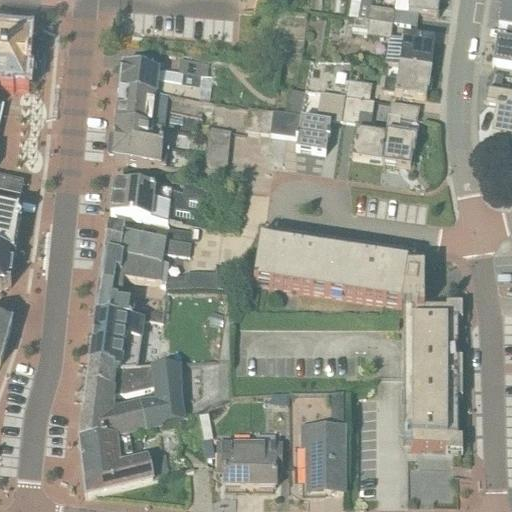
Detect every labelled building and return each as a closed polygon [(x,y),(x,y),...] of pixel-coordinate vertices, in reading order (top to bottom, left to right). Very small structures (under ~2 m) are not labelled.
[(361,0),(358,21),(369,22),(370,9),(371,0),(361,0)] [(438,19),(440,0),(396,0),(395,13),(393,26),(417,29),(418,16),(438,19)] [(511,6),(502,5),(499,28),(508,29),(511,29),(511,6)] [(395,13),(370,9),(369,22),(393,26),(395,13)] [(389,39),(391,39),(393,26),(369,22),(358,21),(354,20),(352,30),(368,32),(367,38),(389,41),(389,39)] [(511,29),(508,29),(506,45),(496,43),(493,66),(511,69),(511,29)] [(0,37),(0,85),(23,88),(25,71),(26,71),(27,70),(37,71),(37,58),(28,57),(28,56),(26,56),(27,39),(0,37)] [(398,66),(430,71),(434,42),(402,37),(402,41),(398,66)] [(163,56),(164,73),(178,72),(178,56),(163,56)] [(207,80),(209,66),(180,62),(178,76),(182,77),(202,79),(207,80)] [(426,101),(430,71),(398,66),(396,81),(385,80),(383,94),(394,95),(394,97),(426,101)] [(209,104),(212,83),(202,82),(202,79),(182,77),(181,88),(157,85),(158,73),(123,69),(120,95),(155,100),(198,105),(198,103),(209,104)] [(511,139),(511,97),(500,96),(503,79),(491,78),(486,106),(497,108),(493,136),(511,139)] [(369,103),(371,88),(348,84),(347,87),(345,99),(369,103)] [(198,105),(155,100),(120,95),(116,128),(152,132),(162,133),(194,137),(198,105)] [(341,125),(345,99),(340,98),(321,95),(317,123),(301,121),(296,153),(325,158),(330,124),(341,125)] [(374,104),(369,103),(345,99),(341,125),(357,128),(352,161),(382,166),(386,138),(370,136),(374,104)] [(417,123),(419,110),(390,106),(388,119),(400,121),(417,123)] [(0,194),(17,198),(20,199),(23,184),(0,179),(0,125),(4,108),(3,108),(2,109),(0,108),(0,194)] [(246,135),(269,138),(272,115),(248,112),(246,135)] [(410,170),(416,138),(398,135),(400,121),(388,119),(386,133),(386,138),(382,166),(410,170)] [(162,133),(152,132),(116,128),(113,165),(165,170),(167,151),(163,151),(164,148),(160,147),(162,133)] [(229,148),(231,135),(209,133),(208,146),(229,148)] [(228,161),(229,148),(208,146),(206,159),(228,161)] [(226,176),(228,161),(206,159),(205,174),(226,176)] [(114,187),(110,219),(167,226),(168,225),(203,229),(205,217),(213,219),(220,185),(184,182),(182,195),(114,187)] [(0,211),(14,214),(17,198),(0,194),(0,211)] [(19,215),(18,215),(14,214),(0,211),(0,254),(15,258),(20,224),(17,224),(19,215)] [(163,266),(164,258),(189,260),(193,233),(169,231),(167,244),(124,237),(125,231),(109,229),(105,256),(136,262),(136,264),(162,269),(163,266)] [(408,268),(264,247),(260,246),(254,289),(401,311),(403,299),(404,293),(407,273),(408,268)] [(15,258),(0,254),(0,295),(11,289),(15,258)] [(169,267),(163,266),(162,269),(136,264),(136,262),(105,256),(100,289),(123,292),(114,290),(115,283),(160,289),(161,288),(166,288),(165,295),(195,291),(217,291),(229,292),(232,270),(216,268),(216,275),(192,276),(192,278),(168,281),(169,267)] [(411,328),(411,452),(452,454),(457,454),(458,405),(458,310),(428,310),(424,310),(424,299),(424,273),(407,273),(404,293),(403,299),(401,311),(403,317),(411,318),(411,328)] [(121,306),(123,292),(100,289),(96,319),(144,323),(163,325),(164,318),(133,313),(134,308),(121,306)] [(144,323),(96,319),(90,365),(115,369),(114,374),(139,372),(144,323)] [(0,367),(12,326),(0,323),(0,367)] [(179,369),(181,369),(139,372),(114,374),(115,369),(90,365),(84,405),(79,444),(128,436),(138,434),(185,421),(182,403),(179,369)] [(332,397),(332,410),(344,410),(344,397),(332,397)] [(288,398),(272,398),(272,408),(288,408),(288,398)] [(343,487),(343,431),(301,431),(301,450),(307,449),(307,497),(343,497),(343,487)] [(119,457),(131,455),(128,436),(79,444),(86,502),(169,480),(164,459),(149,463),(148,459),(120,465),(119,457)] [(213,442),(203,444),(206,463),(216,461),(213,442)] [(224,479),(224,491),(249,491),(249,448),(218,448),(218,479),(224,479)] [(280,448),(249,448),(249,491),(275,491),(275,478),(280,478),(280,448)]
